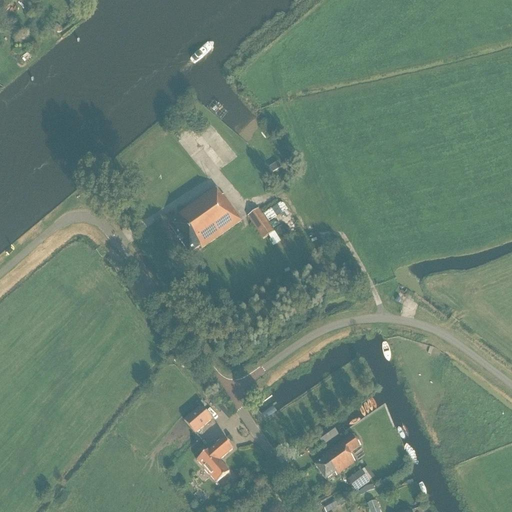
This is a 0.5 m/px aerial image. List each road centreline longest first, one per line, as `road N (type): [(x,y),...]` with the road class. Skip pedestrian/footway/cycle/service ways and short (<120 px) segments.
road 1 (unclassified): [(228,394),(315,333),(375,319),(447,338),(511,385)]
road 2 (unclassified): [(228,394),(102,223),(79,215),(45,234)]
road 3 (unclassified): [(312,511),(228,394)]
